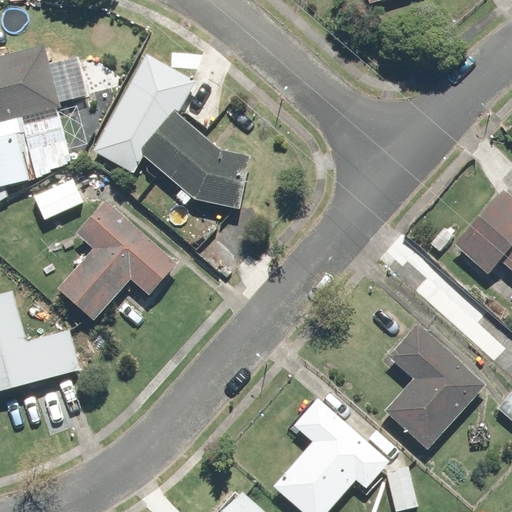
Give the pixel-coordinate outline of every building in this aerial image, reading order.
[(0,203),(76,159),(46,48),(0,60),(0,203)] [(123,138),(198,202),(243,211),(253,158),(221,152),(158,98),(123,138)] [(511,196),(505,190),(456,244),(489,274),(502,260),(511,268),(511,196)] [(96,323),(133,281),(152,297),(180,267),(108,204),(81,235),(97,249),(60,291),(96,323)] [(0,395),(40,384),(83,372),(72,332),(29,344),(15,293),(0,297),(0,395)] [(487,386),(419,324),(389,356),(414,379),(386,410),(429,449),(487,386)] [(511,393),(499,407),(511,418),(511,393)] [(391,462),(319,399),(296,425),(314,441),(274,486),(303,511),(329,511),(358,480),(367,488),(391,462)] [(398,511),(419,507),(410,467),(388,472),(398,511)] [(266,511),(245,493),(227,511),(266,511)]
